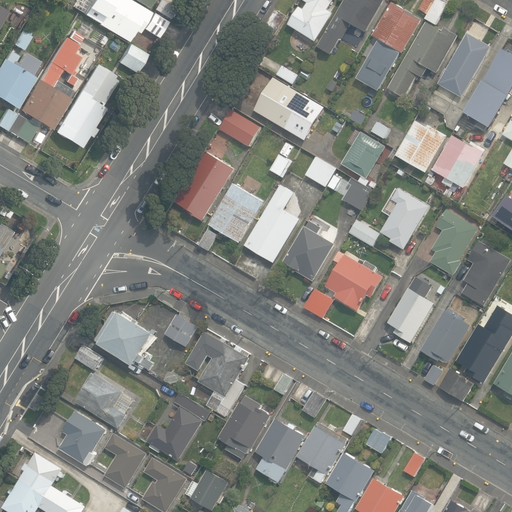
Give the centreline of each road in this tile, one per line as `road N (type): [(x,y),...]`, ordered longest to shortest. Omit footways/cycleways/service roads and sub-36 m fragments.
road 1 (residential): [(102,225),(511,468)]
road 2 (tertiary): [(102,225),(243,0)]
road 3 (tertiary): [(102,225),(0,387)]
